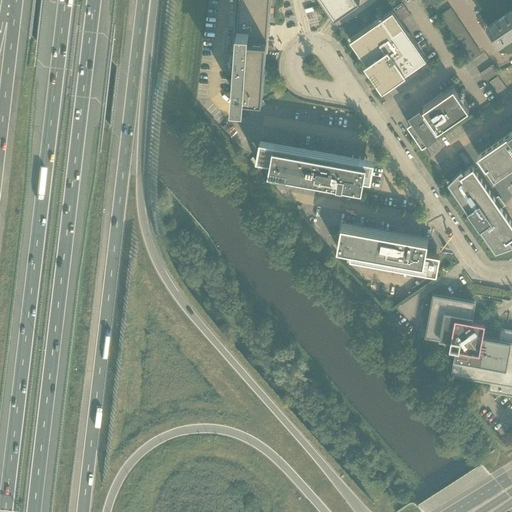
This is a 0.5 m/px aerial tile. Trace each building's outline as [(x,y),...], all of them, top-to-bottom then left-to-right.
[(234,15),(233,30),(235,30),(234,47),(236,47),(232,92),(263,94),(266,51),(268,51),(268,50),(266,50),(267,39),(268,39),(269,25),(268,25),(269,0),(237,0),(236,15),(234,15)] [(322,0),(334,17),(359,0),(322,0)] [(393,9),(401,20),(410,15),(402,3),(393,9)] [(441,14),(444,20),(454,13),(450,8),(441,14)] [(511,9),(487,27),(499,45),(511,35),(511,9)] [(371,72),(379,82),(383,90),(426,60),(392,12),(350,41),(371,72)] [(444,20),(447,25),(457,18),(454,13),(444,20)] [(447,25),(451,30),(461,23),(457,18),(447,25)] [(451,30),(454,35),(464,28),(461,23),(451,30)] [(454,35),(458,40),(467,33),(464,28),(454,35)] [(458,40),(461,45),(471,38),(467,33),(458,40)] [(461,45),(464,50),(474,43),(471,38),(461,45)] [(464,50),(468,55),(478,48),(474,43),(464,50)] [(478,48),(468,55),(471,60),(481,53),(478,48)] [(479,73),(484,80),(497,71),(493,64),(479,73)] [(489,82),(501,98),(510,93),(498,76),(489,82)] [(424,112),(412,120),(407,124),(422,146),(432,139),(430,136),(468,109),(453,87),(422,109),(425,112),(424,112)] [(273,93),(277,98),(282,95),(279,90),(273,93)] [(266,104),(263,100),(255,105),(258,109),(266,104)] [(511,130),(480,153),(477,155),(486,168),(489,166),(492,171),(494,174),(495,175),(496,174),(500,171),(511,162),(511,130)] [(256,158),(270,160),(268,171),(337,183),(337,186),(356,189),(357,187),(362,188),(364,177),(371,179),(375,159),(260,138),(256,158)] [(447,182),(448,184),(495,252),(511,245),(511,242),(510,239),(511,237),(511,223),(476,172),(473,174),(469,169),(464,173),(461,169),(447,182)] [(337,248),(351,250),(350,257),(437,273),(440,253),(426,250),(428,241),(428,240),(341,224),(337,248)] [(485,322),(471,319),(474,301),(433,294),(426,335),(451,340),(449,346),(456,348),(452,373),(491,380),(489,390),(511,394),(511,330),(500,328),(498,338),(483,336),(485,322)]
